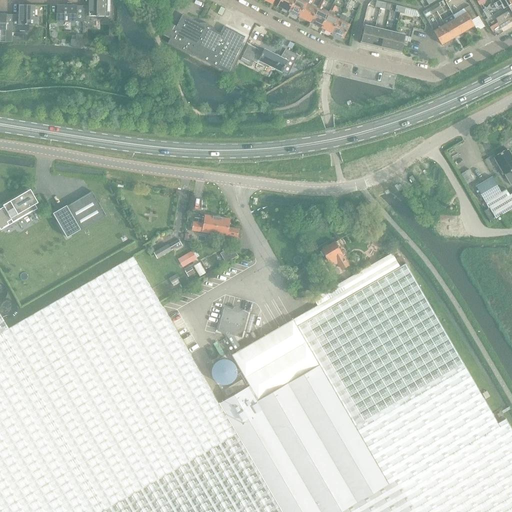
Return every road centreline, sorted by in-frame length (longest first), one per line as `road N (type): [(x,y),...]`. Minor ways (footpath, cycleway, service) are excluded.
road 1 (unclassified): [(0,145),(322,190),(392,170),(511,101)]
road 2 (primary): [(0,124),(146,146),(242,150),(346,136),(491,82)]
road 3 (residential): [(331,54),(432,75),(511,41)]
road 4 (residential): [(331,54),(223,0)]
